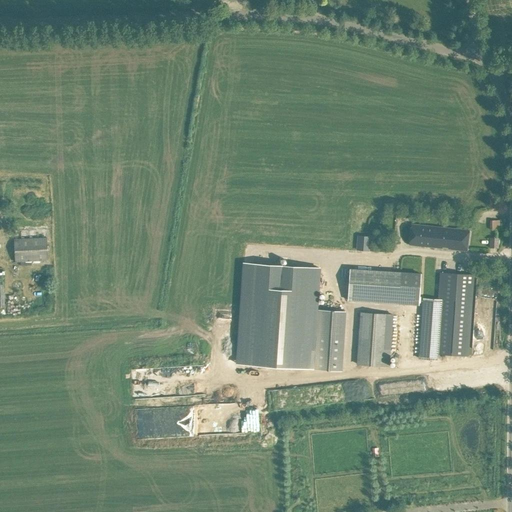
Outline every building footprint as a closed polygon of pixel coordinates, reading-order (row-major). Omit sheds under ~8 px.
[(443,227),(411,224),(409,245),(441,248),(443,227)] [(448,249),(467,251),(469,230),(443,227),(441,248),(442,248),(442,246),(448,247),(448,249)] [(357,236),(356,250),(368,250),(368,249),(369,237),(357,236)] [(17,261),(35,260),(50,259),(48,237),(15,240),(17,261)] [(238,364),(312,368),(316,310),(319,267),(244,262),(238,364)] [(420,273),(401,272),(350,268),(348,300),(418,305),(420,273)] [(438,354),(468,356),(473,275),(440,273),(438,300),(422,299),(418,358),(437,359),(438,354)] [(317,309),(313,368),(341,370),(345,311),(317,309)] [(361,312),(358,364),(389,366),(392,314),(361,312)]
